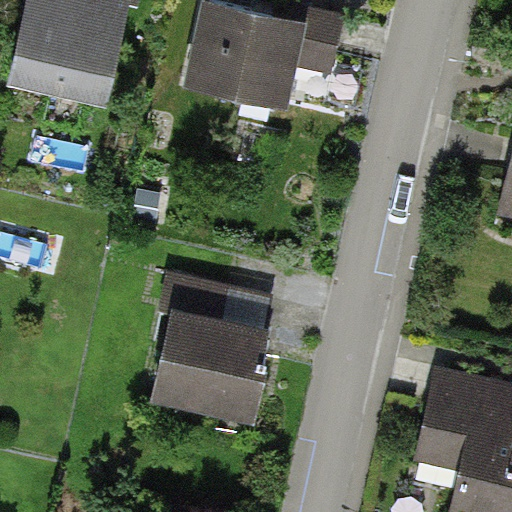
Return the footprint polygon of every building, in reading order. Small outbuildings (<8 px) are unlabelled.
[(21,0),(5,86),(108,106),(129,0),(21,0)] [(247,0),(246,9),(208,1),(192,84),(286,102),(294,60),(342,70),(355,3),(339,0),(247,0)] [(511,170),(502,213),(511,215),(511,170)] [(158,399),(255,417),(277,303),(180,284),(158,399)] [(511,511),(511,381),(444,366),(425,446),(423,454),(465,464),(454,511),(511,511)]
